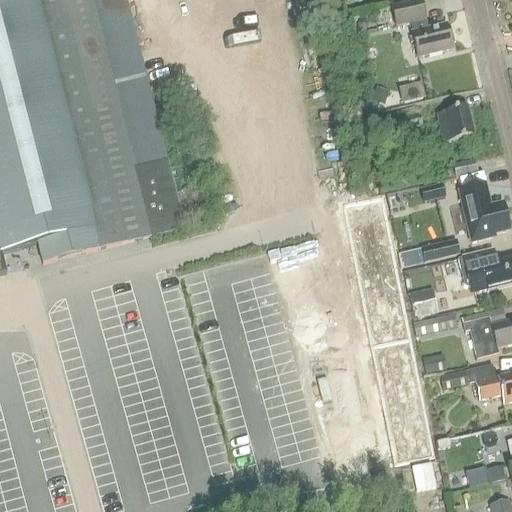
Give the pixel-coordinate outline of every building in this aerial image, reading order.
[(0,0),(0,277),(5,276),(0,256),(0,255),(36,247),(42,268),(185,231),(124,0),(0,0)] [(408,25),(411,34),(410,34),(416,60),(451,51),(444,26),(426,31),(418,2),(389,9),(394,29),(408,25)] [(404,102),(426,98),(423,83),(401,87),(404,102)] [(443,146),(473,138),(465,109),(436,117),(443,146)] [(393,116),(395,124),(390,125),(393,136),(389,137),(391,145),(424,137),(419,118),(416,118),(414,111),(393,116)] [(476,175),(473,162),(452,167),(455,180),(476,175)] [(420,192),(423,205),(444,200),(441,186),(420,192)] [(495,236),(508,233),(501,206),(490,208),(485,186),(457,193),(470,245),(495,238),(495,236)] [(370,201),(342,206),(352,254),(391,246),(386,223),(375,225),(370,201)] [(420,251),(423,265),(458,258),(455,244),(420,251)] [(391,246),(352,254),(357,277),(396,270),(391,246)] [(420,251),(398,255),(400,269),(423,265),(420,251)] [(481,255),(458,261),(461,273),(464,288),(468,291),(473,290),(473,292),(484,289),(485,293),(511,285),(511,259),(496,263),(493,253),(481,255)] [(396,270),(357,277),(361,301),(400,293),(396,270)] [(432,292),(406,297),(411,321),(437,316),(432,292)] [(400,293),(361,301),(366,324),(405,317),(400,293)] [(337,337),(346,335),(341,305),(332,306),(337,337)] [(496,352),(511,347),(511,321),(505,324),(502,310),(460,321),(464,335),(468,334),(475,363),(498,357),(496,352)] [(405,317),(366,324),(371,348),(410,340),(405,317)] [(455,330),(452,317),(412,326),(415,339),(455,330)] [(305,344),(323,343),(320,319),(303,321),(305,344)] [(410,340),(371,348),(375,371),(414,364),(410,340)] [(445,372),(442,357),(421,361),(424,376),(445,372)] [(414,364),(375,371),(380,395),(419,387),(414,364)] [(442,392),(468,386),(473,385),(477,404),(499,399),(500,406),(511,403),(511,375),(494,379),(492,368),(439,380),(442,392)] [(366,375),(314,384),(327,456),(347,452),(349,463),(380,457),(366,375)] [(419,387),(380,395),(385,419),(424,411),(419,387)] [(424,411),(385,419),(390,442),(429,434),(424,411)] [(429,434),(390,442),(394,466),(434,459),(429,434)] [(502,470),(485,474),(488,487),(505,482),(502,470)] [(511,511),(511,500),(492,504),(493,511),(511,511)]
